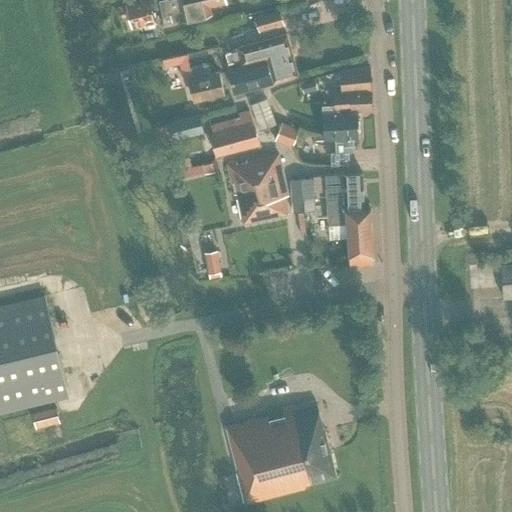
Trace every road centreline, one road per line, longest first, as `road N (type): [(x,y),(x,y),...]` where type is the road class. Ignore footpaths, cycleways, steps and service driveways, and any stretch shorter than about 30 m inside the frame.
road 1 (unclassified): [(374,0),(392,285)]
road 2 (primary): [(423,284),(411,0)]
road 3 (unclassified): [(162,331),(392,285)]
road 4 (primary): [(436,511),(423,284)]
road 5 (unclassified): [(392,285),(403,511)]
